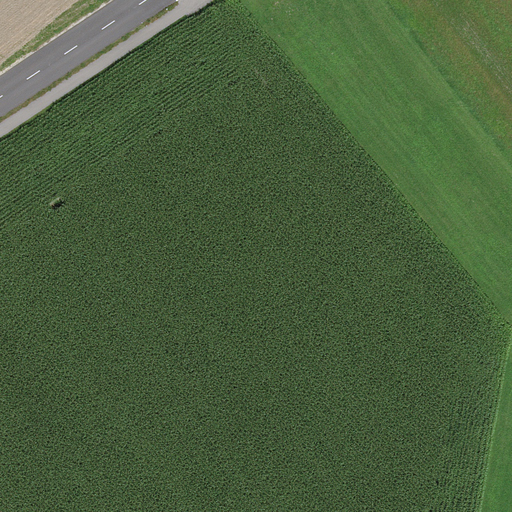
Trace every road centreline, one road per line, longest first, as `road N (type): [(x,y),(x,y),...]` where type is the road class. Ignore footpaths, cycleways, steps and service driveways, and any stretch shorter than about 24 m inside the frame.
road 1 (track): [(0,131),(196,0)]
road 2 (tertiary): [(0,99),(149,0)]
